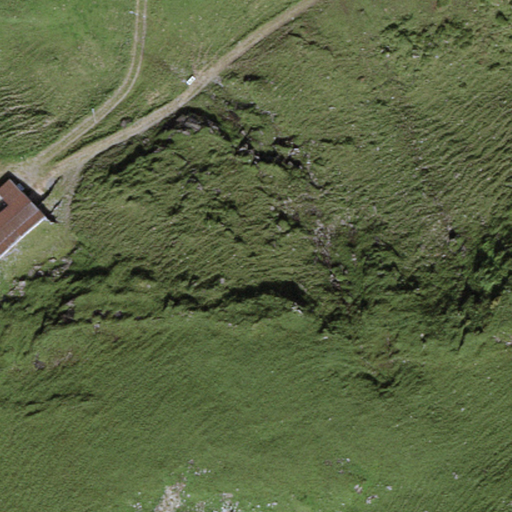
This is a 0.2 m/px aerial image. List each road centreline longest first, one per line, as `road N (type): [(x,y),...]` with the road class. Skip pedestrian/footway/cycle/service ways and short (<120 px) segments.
road 1 (track): [(31,169),(38,181),(167,111),(313,0)]
road 2 (track): [(31,169),(126,88),(140,0)]
